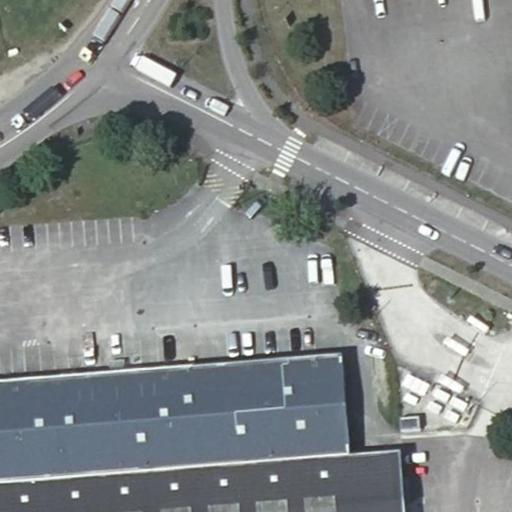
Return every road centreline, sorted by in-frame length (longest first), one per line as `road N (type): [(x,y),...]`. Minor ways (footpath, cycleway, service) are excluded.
road 1 (unclassified): [(277,147),(511,265)]
road 2 (unclassified): [(99,59),(277,147)]
road 3 (unclassified): [(277,147),(236,66),(219,0)]
road 4 (secondary): [(99,59),(0,148)]
